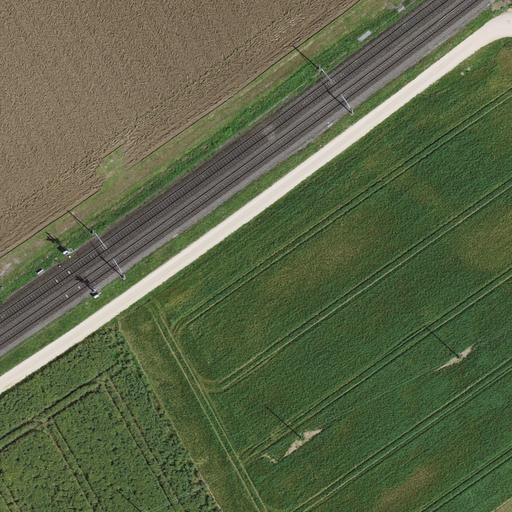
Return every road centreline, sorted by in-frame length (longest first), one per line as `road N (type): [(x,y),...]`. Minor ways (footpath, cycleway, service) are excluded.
road 1 (track): [(0,387),(493,29),(511,24)]
road 2 (track): [(0,271),(380,0)]
